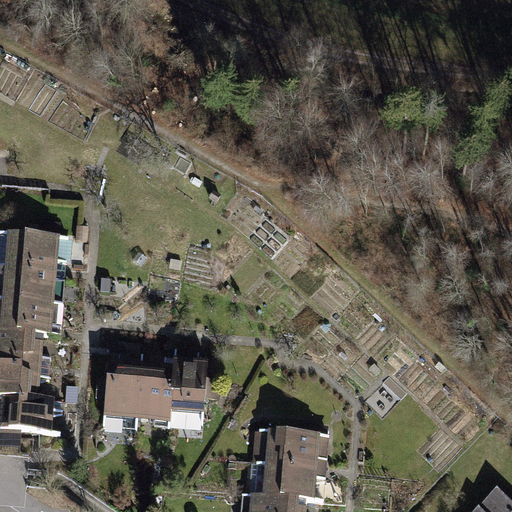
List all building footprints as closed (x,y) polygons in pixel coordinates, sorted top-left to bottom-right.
[(56,247),(2,243),(0,273),(54,276),(56,247)] [(54,276),(0,273),(0,274),(0,305),(51,309),(54,276)] [(51,309),(0,305),(0,338),(37,341),(49,342),(51,309)] [(0,370),(35,373),(37,341),(0,338),(0,370)] [(135,367),(107,366),(103,430),(131,432),(135,367)] [(135,367),(131,432),(166,433),(170,369),(135,367)] [(207,371),(170,369),(166,433),(203,436),(207,371)] [(35,373),(0,370),(0,402),(33,405),(35,373)] [(33,405),(0,402),(0,436),(51,440),(54,406),(33,405)] [(327,443),(253,436),(250,469),(324,476),(327,443)] [(324,476),(250,469),(246,502),(320,509),(324,476)] [(511,511),(511,498),(503,490),(479,511),(511,511)] [(320,511),(320,509),(246,502),(245,511),(320,511)]
